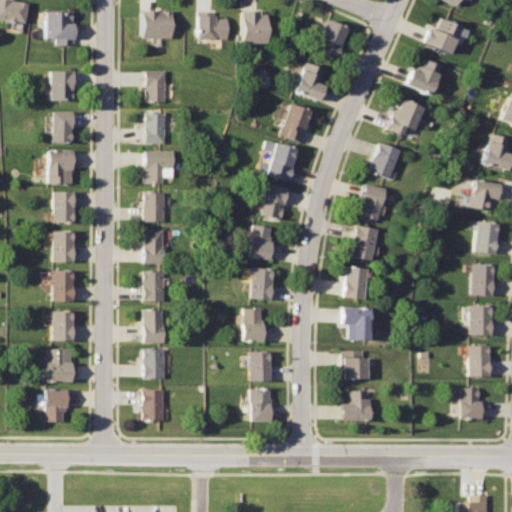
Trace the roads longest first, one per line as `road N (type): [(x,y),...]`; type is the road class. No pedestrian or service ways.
road 1 (residential): [(0,451),(511,453)]
road 2 (residential): [(396,0),(318,203),(302,318),(301,453)]
road 3 (residential): [(103,452),(105,0)]
